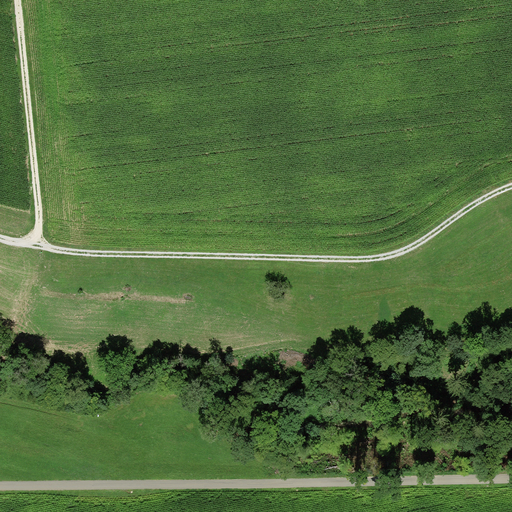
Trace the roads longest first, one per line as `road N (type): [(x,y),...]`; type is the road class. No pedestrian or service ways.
road 1 (unclassified): [(0,487),(511,480)]
road 2 (track): [(511,187),(398,252),(357,261),(34,245)]
road 3 (track): [(34,245),(14,0)]
